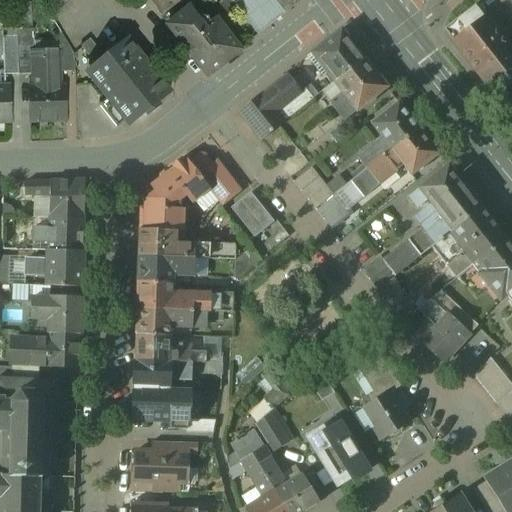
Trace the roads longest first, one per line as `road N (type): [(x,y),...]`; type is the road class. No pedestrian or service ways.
road 1 (residential): [(209,103),(382,329),(486,435),(364,511)]
road 2 (residential): [(105,511),(120,162)]
road 3 (secondary): [(373,0),(511,174)]
road 4 (residential): [(209,103),(340,0)]
road 5 (residential): [(127,0),(209,103)]
road 6 (residential): [(0,165),(120,162)]
